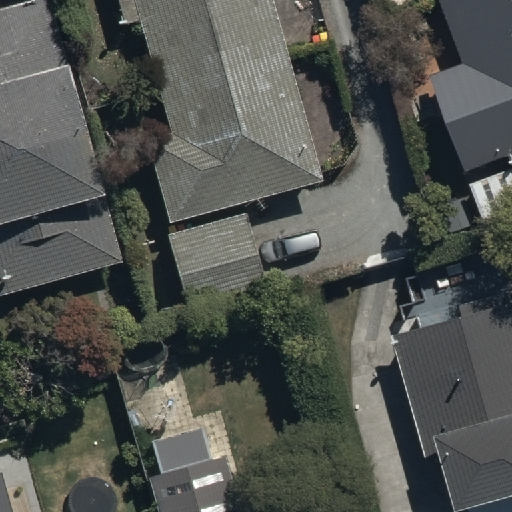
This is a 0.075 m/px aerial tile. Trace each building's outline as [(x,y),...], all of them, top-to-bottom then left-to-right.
[(0,0),(0,280),(119,246),(47,0),(0,0)] [(149,126),(169,205),(320,166),(277,0),(119,0),(121,7),(137,3),(167,121),(149,126)] [(511,0),(451,0),(475,69),(435,83),(468,180),(508,167),(511,165),(511,0)] [(244,203),(166,222),(186,305),(265,286),(244,203)] [(511,511),(511,287),(394,322),(428,442),(443,438),(457,489),(467,487),(473,511),(511,511)] [(236,511),(222,447),(208,450),(202,421),(153,432),(160,463),(153,465),(163,511),(236,511)] [(14,511),(8,484),(0,485),(0,511),(14,511)]
